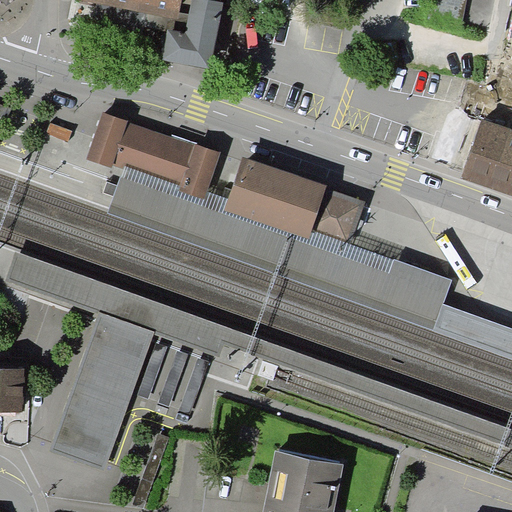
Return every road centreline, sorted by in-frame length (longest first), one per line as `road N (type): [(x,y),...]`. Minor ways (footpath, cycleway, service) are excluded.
road 1 (primary): [(36,70),(195,104),(450,193)]
road 2 (residential): [(505,0),(450,193)]
